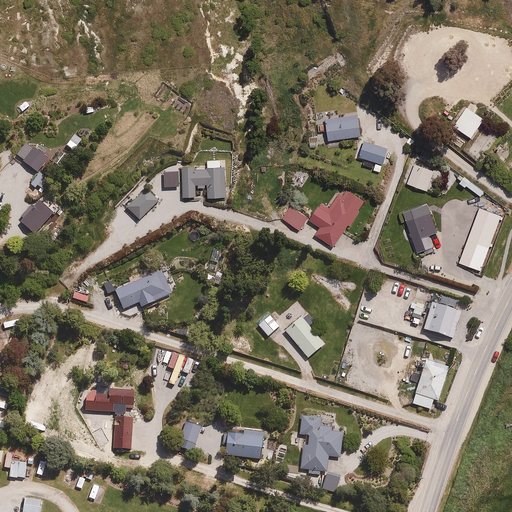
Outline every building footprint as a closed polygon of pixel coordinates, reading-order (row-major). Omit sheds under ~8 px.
[(482,98),(475,105),(484,113),(490,107),(482,98)] [(486,117),(467,104),(455,123),(473,135),(486,117)] [(77,106),(68,111),(72,117),(81,112),(77,106)] [(328,128),(329,137),(361,133),(358,112),(318,117),(319,129),(328,128)] [(366,139),(360,155),(381,162),(387,146),(366,139)] [(206,164),(183,165),(184,194),(197,193),(197,185),(209,185),(209,194),(226,194),(225,162),(223,162),(223,159),(206,159),(206,164)] [(414,162),(407,182),(427,189),(434,169),(414,162)] [(464,173),(459,179),(481,196),(486,189),(464,173)] [(160,200),(145,186),(127,205),(143,219),(160,200)] [(321,225),(317,232),(334,244),(347,223),(351,225),(361,209),(358,208),(363,200),(342,186),(330,205),(322,199),(310,217),(321,225)] [(54,208),(41,197),(22,218),(35,230),(54,208)] [(408,236),(412,234),(420,255),(436,249),(430,233),(438,230),(428,201),(403,210),(406,217),(401,218),(408,236)] [(0,202),(0,214),(3,217),(9,208),(0,202)] [(308,215),(292,205),(284,217),(299,228),(308,215)] [(503,214),(480,206),(459,260),(482,269),(503,214)] [(166,255),(157,260),(163,269),(171,264),(166,255)] [(161,269),(154,272),(150,265),(129,275),(130,277),(118,283),(120,287),(116,289),(124,307),(140,300),(142,304),(171,291),(161,269)] [(425,285),(422,293),(432,297),(435,288),(425,285)] [(460,297),(436,290),(425,327),(454,335),(461,309),(457,308),(460,297)] [(270,311),(257,320),(267,334),(280,325),(270,311)] [(303,314),(285,328),(308,357),(325,344),(303,314)] [(2,323),(3,329),(20,325),(18,319),(2,323)] [(439,399),(450,362),(426,355),(421,369),(415,367),(411,379),(420,382),(414,402),(432,407),(435,397),(439,399)] [(183,374),(179,386),(193,392),(198,380),(183,374)] [(113,408),(114,401),(136,402),(136,387),(89,385),(88,407),(113,408)] [(0,390),(0,406),(4,408),(10,396),(0,390)] [(10,417),(0,413),(0,426),(6,429),(10,417)] [(135,414),(115,413),(114,446),(133,447),(135,414)] [(299,433),(304,433),(301,465),(309,466),(309,471),(320,472),(321,468),(329,469),(330,454),(339,455),(341,431),(332,430),(332,424),(318,423),(319,417),(301,415),(299,433)] [(204,424),(188,418),(181,436),(197,442),(204,424)] [(246,430),(228,427),(225,452),(262,457),(265,429),(246,426),(246,430)] [(28,459),(11,458),(12,449),(4,449),(3,465),(10,465),(10,474),(27,475),(28,459)] [(54,464),(42,457),(35,470),(47,477),(54,464)] [(72,477),(63,476),(63,488),(71,489),(72,477)] [(101,484),(95,482),(90,496),(96,498),(101,484)] [(25,511),(40,511),(43,498),(25,495),(22,511),(25,511)]
